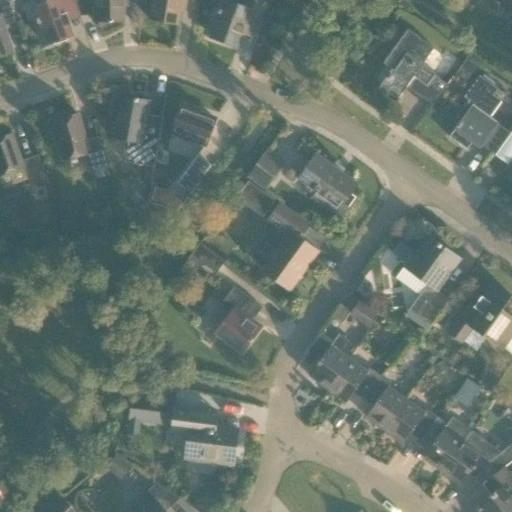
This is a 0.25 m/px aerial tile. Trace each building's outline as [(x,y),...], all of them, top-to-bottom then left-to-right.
[(17,22),(9,0),(0,0),(0,57),(15,53),(6,26),(17,22)] [(77,3),(75,0),(52,0),(34,7),(38,19),(37,19),(38,24),(39,24),(46,43),(74,34),(65,7),(77,3)] [(94,0),(94,22),(109,22),(109,23),(113,23),(113,22),(124,22),(123,0),(94,0)] [(153,0),(150,20),(179,25),(182,0),(153,0)] [(248,20),(260,25),(268,0),(246,0),(244,7),(225,0),(221,10),(220,10),(218,13),(220,14),(211,36),(239,46),(248,20)] [(397,100),(409,84),(417,90),(415,93),(432,105),(447,84),(422,66),(435,48),(408,29),(384,63),(394,71),(391,75),(390,74),(387,78),(388,79),(381,88),(397,100)] [(463,71),(473,79),(484,65),(474,57),(463,71)] [(474,140),(495,155),(511,133),(489,118),(502,101),(494,95),(498,89),(480,76),(464,97),(469,100),(457,116),(462,120),(460,122),(457,126),(457,127),(450,137),(467,150),(474,140)] [(135,99),(121,96),(113,138),(130,141),(126,162),(154,167),(160,137),(144,135),(150,101),(135,98),(135,99)] [(173,133),(206,145),(216,119),(198,113),(199,111),(183,105),(173,133)] [(99,137),(86,140),(79,115),(54,121),(65,160),(89,153),(94,169),(107,166),(99,137)] [(32,187),(48,181),(39,155),(23,161),(13,133),(0,137),(0,175),(25,167),(32,187)] [(283,165),(265,152),(248,177),(266,190),(283,165)] [(359,185),(316,153),(300,176),(318,190),(313,197),(341,218),(353,202),(348,199),(359,185)] [(192,192),(212,165),(198,155),(179,182),(192,192)] [(511,158),(501,174),(511,182),(511,158)] [(180,209),(184,196),(171,192),(167,205),(180,209)] [(308,225),(280,206),(270,220),(290,234),(264,270),(290,289),(317,252),(298,239),(308,225)] [(460,258),(430,237),(407,269),(428,284),(410,309),(431,325),(449,300),(436,290),(460,258)] [(223,264),(225,261),(199,242),(187,258),(198,266),(204,265),(217,273),(223,264)] [(511,296),(511,295),(493,282),(474,307),(470,304),(449,333),(462,342),(473,328),(503,349),(511,336),(511,317),(502,310),(511,296)] [(250,342),(251,342),(253,339),(262,326),(247,315),(256,302),(235,287),(220,306),(231,314),(216,334),(238,350),(239,351),(242,353),(250,342)] [(379,315),(359,301),(349,314),(370,328),(379,315)] [(328,389),(349,359),(339,352),(348,339),(340,333),(309,375),(328,389)] [(427,361),(432,365),(438,356),(429,349),(426,355),(427,361)] [(364,400),(381,376),(370,368),(368,372),(349,359),(328,389),(347,402),(354,392),(364,400)] [(448,370),(444,361),(432,366),(437,375),(448,370)] [(501,376),(484,365),(474,379),(491,391),(501,376)] [(385,430),(407,400),(388,387),(391,383),(381,376),(364,400),(374,407),(366,417),(385,430)] [(467,405),(479,387),(467,379),(455,397),(467,405)] [(421,441),(438,417),(428,410),(425,413),(407,400),(385,430),(404,443),(411,434),(421,441)] [(141,423),(170,426),(173,407),(144,403),(141,423)] [(218,413),(174,407),(171,431),(189,434),(186,456),(217,460),(217,464),(232,466),(231,471),(233,471),(237,432),(216,429),(218,413)] [(442,471),(471,431),(453,417),(448,424),(438,417),(421,441),(431,448),(423,458),(442,471)] [(489,461),(501,452),(471,431),(442,471),(461,485),(481,456),(489,461)] [(496,472),(511,460),(511,445),(501,452),(489,461),(488,462),(496,472)] [(133,467),(117,454),(107,467),(122,480),(133,467)] [(503,511),(511,505),(511,461),(487,481),(495,492),(472,509),(473,511),(503,511)] [(140,511),(165,511),(180,499),(158,482),(141,497),(148,506),(140,511)] [(74,511),(62,498),(46,511),(74,511)]
